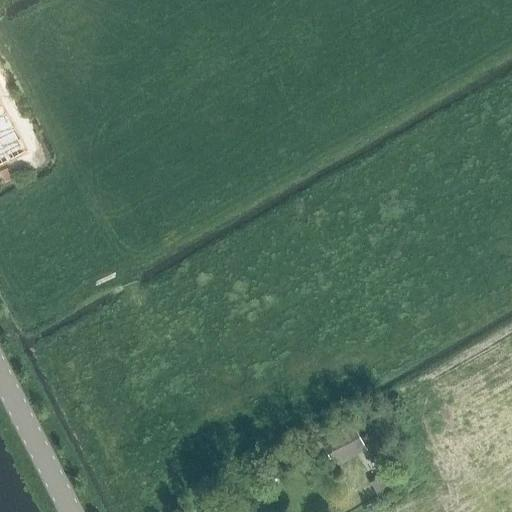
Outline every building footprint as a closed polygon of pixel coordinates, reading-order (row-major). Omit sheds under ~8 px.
[(4,60),(0,61),(0,98),(0,99),(19,89),(4,60)] [(0,103),(0,164),(25,152),(0,103)] [(354,412),(367,438),(381,431),(368,405),(354,412)] [(317,438),(332,467),(365,449),(351,421),(317,438)] [(378,476),(383,492),(404,486),(400,470),(378,476)]
